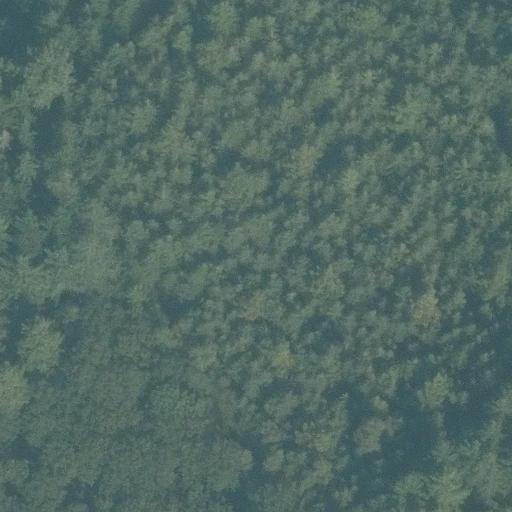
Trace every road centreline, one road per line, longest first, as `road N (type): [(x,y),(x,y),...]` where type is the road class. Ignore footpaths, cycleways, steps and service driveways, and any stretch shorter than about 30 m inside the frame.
road 1 (track): [(0,80),(274,511)]
road 2 (track): [(29,126),(169,0)]
